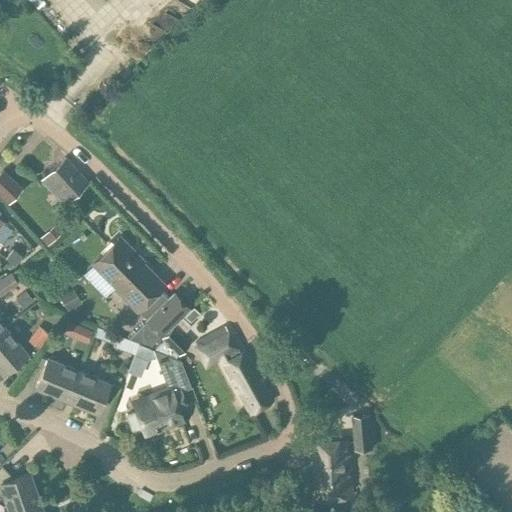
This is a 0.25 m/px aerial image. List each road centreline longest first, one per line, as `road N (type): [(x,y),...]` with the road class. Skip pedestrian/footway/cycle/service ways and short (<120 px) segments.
road 1 (unclassified): [(293,441),(268,365),(194,269),(105,179),(13,107)]
road 2 (residential): [(293,441),(171,481),(141,477),(85,438),(0,405)]
